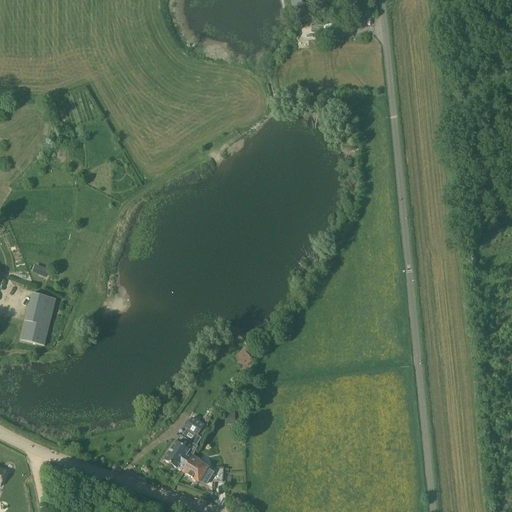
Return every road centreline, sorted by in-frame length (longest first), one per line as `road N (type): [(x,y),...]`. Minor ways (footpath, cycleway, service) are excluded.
road 1 (unclassified): [(382,0),(433,511)]
road 2 (tertiary): [(211,511),(0,430)]
